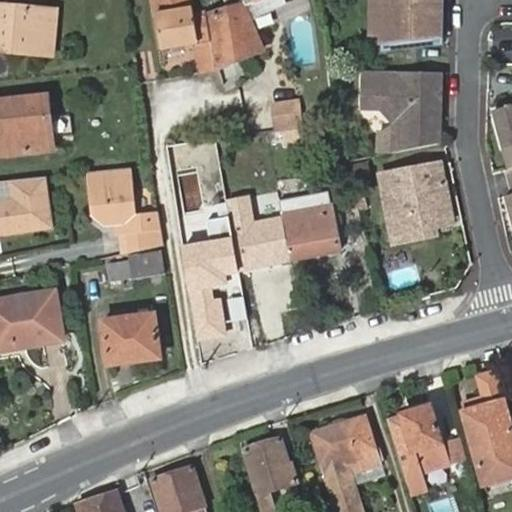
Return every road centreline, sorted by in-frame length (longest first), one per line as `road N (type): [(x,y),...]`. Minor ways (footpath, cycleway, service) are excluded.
road 1 (secondary): [(0,501),(188,420),(509,322)]
road 2 (residential): [(509,322),(468,145),(471,6),(480,0)]
